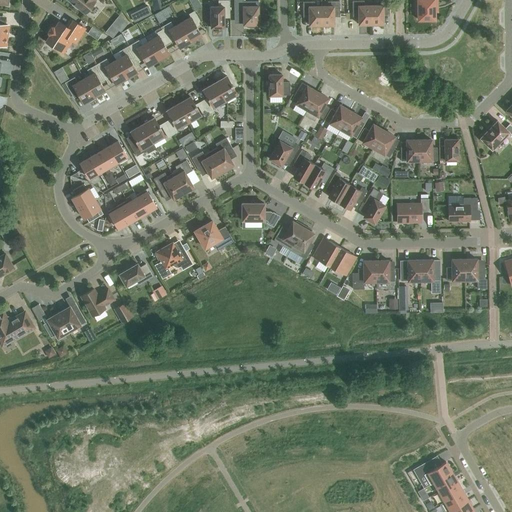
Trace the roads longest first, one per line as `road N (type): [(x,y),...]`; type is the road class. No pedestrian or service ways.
road 1 (residential): [(507,0),(509,75),(462,122),(406,123),(321,74),(318,45)]
road 2 (residential): [(247,175),(363,243),(511,233)]
road 3 (residential): [(72,128),(200,58),(249,55)]
road 4 (residential): [(318,45),(440,39),(469,0)]
road 5 (residential): [(72,128),(15,97),(27,0)]
road 6 (residential): [(108,250),(247,175)]
road 7 (residential): [(511,409),(456,437),(499,511)]
road 8 (residential): [(108,250),(73,225),(59,200),(72,128)]
road 9 (residential): [(0,296),(18,285),(55,293),(96,269),(108,250)]
road 10 (residential): [(249,55),(247,175)]
